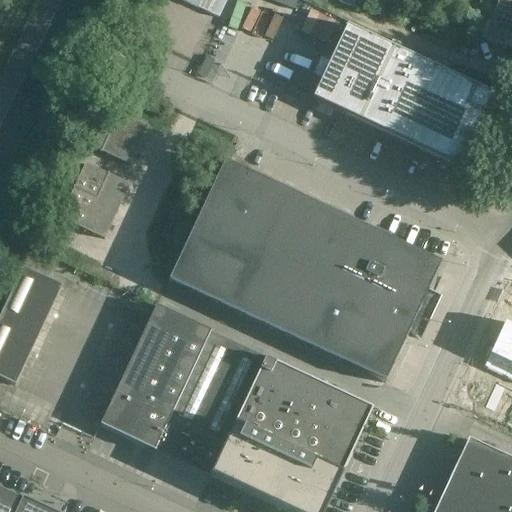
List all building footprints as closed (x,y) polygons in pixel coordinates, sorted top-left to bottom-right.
[(178,0),(218,19),(227,0),(178,0)] [(511,49),(511,0),(498,0),(493,14),(486,33),(484,38),(484,39),(490,42),(490,40),(503,45),(502,46),(511,49)] [(486,33),(493,14),(485,11),(477,35),(484,38),(486,33)] [(322,79),(312,100),(319,104),(334,110),(438,159),(457,168),(465,150),(491,95),(346,27),(328,65),(322,79)] [(101,152),(130,166),(149,128),(120,114),(120,113),(118,112),(118,113),(111,110),(107,119),(93,148),(99,151),(99,153),(100,154),(101,152)] [(441,264),(245,173),(223,162),(167,282),(170,284),(171,283),(186,290),(186,291),(384,384),(409,332),(405,330),(412,315),(416,316),(441,264)] [(104,240),(129,185),(108,176),(109,174),(107,173),(106,175),(85,165),(74,188),(73,187),(72,189),(73,190),(60,219),(104,240)] [(22,269),(0,316),(0,379),(15,387),(61,287),(22,269)] [(184,383),(208,332),(192,324),(191,325),(175,318),(176,317),(155,307),(150,319),(107,411),(99,427),(152,452),(184,383)] [(504,321),(486,359),(487,360),(508,369),(511,360),(511,324),(505,321),(504,321)] [(230,425),(262,357),(246,349),(245,350),(229,343),(229,342),(208,332),(184,383),(152,452),(155,453),(156,452),(173,460),(172,461),(173,461),(174,459),(191,467),(190,469),(191,469),(191,468),(207,476),(230,425)] [(264,358),(262,357),(230,425),(207,476),(208,476),(207,477),(208,478),(281,511),(324,511),(372,409),(264,359),(264,358)] [(476,409),(484,412),(487,414),(492,405),(480,400),(477,407),(476,409)] [(500,409),(496,418),(507,423),(511,415),(500,409)] [(511,511),(511,460),(468,440),(434,511),(511,511)] [(51,511),(29,501),(29,500),(22,497),(21,500),(0,490),(0,511),(51,511)]
